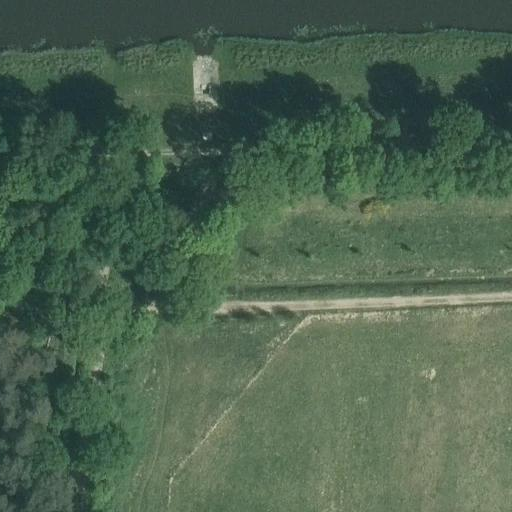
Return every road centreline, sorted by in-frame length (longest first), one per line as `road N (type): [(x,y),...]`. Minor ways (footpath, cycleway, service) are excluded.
road 1 (track): [(511,287),(102,296)]
road 2 (track): [(511,135),(112,148)]
road 3 (track): [(102,296),(79,511)]
